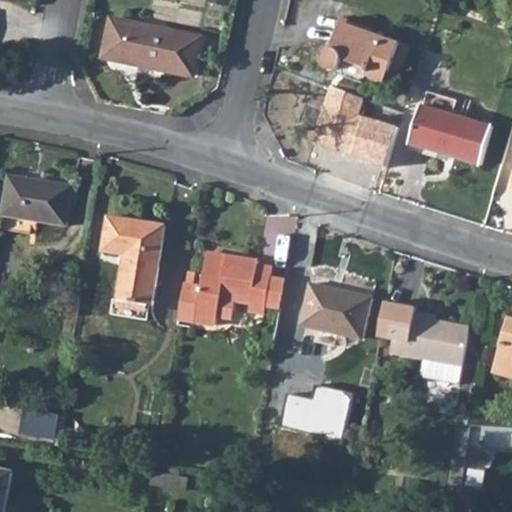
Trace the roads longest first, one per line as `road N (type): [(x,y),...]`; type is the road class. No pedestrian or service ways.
road 1 (residential): [(228,164),(511,259)]
road 2 (residential): [(50,118),(228,164)]
road 3 (residential): [(228,164),(266,0)]
